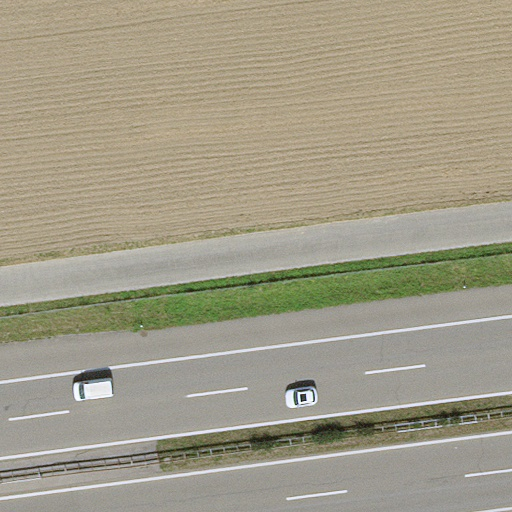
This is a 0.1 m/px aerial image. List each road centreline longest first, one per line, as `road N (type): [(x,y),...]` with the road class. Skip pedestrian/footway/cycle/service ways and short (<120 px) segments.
road 1 (motorway): [(511,355),(0,421)]
road 2 (unclassified): [(0,283),(511,218)]
road 3 (motorway): [(186,511),(511,471)]
